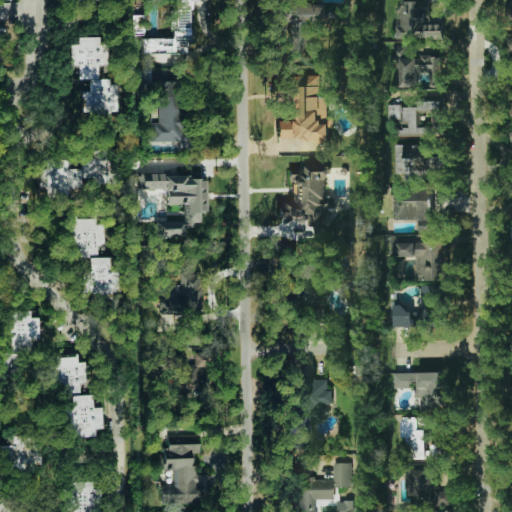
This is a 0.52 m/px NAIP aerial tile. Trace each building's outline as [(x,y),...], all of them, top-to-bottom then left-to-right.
[(142,53),(189,52),(188,2),(195,1),(194,0),(174,0),(175,37),(141,38),(142,53)] [(400,38),(442,38),(442,18),(431,18),(431,1),(400,1),(400,38)] [(331,4),(293,6),(295,51),(313,50),(312,24),(332,23),(331,4)] [(143,32),(141,14),(132,15),(134,34),(143,32)] [(116,113),(115,78),(103,78),(102,36),(75,37),(76,44),(64,44),(65,79),(87,78),(88,90),(80,90),(81,113),(116,113)] [(441,86),(441,57),(406,57),(406,46),(396,46),(396,87),(416,87),(417,73),(429,73),(429,86),(441,86)] [(319,75),(288,75),(289,121),(278,121),(278,138),(302,138),(302,143),(328,143),(328,128),(333,128),(333,117),(328,117),(328,97),(320,97),(319,75)] [(153,142),(181,141),(181,150),(200,149),(200,134),(187,134),(187,96),(153,97),(153,142)] [(442,101),(418,101),(418,108),(402,108),(402,126),(398,126),(398,136),(441,136),(442,101)] [(401,120),(402,105),(389,105),(389,119),(401,120)] [(113,184),(113,151),(83,151),(82,170),(65,170),(66,160),(45,160),(45,168),(39,168),(39,189),(47,189),(47,197),(79,197),(79,178),(90,178),(90,183),(113,184)] [(328,166),(306,166),(306,172),(291,171),(290,201),(280,201),(280,217),(292,217),(292,223),(328,224),(329,211),(334,211),(335,197),(327,197),(328,166)] [(433,189),(394,190),(395,220),(419,220),(419,233),(434,233),(433,189)] [(115,296),(116,267),(105,267),(106,216),(69,215),(68,245),(77,246),(76,259),(86,259),(85,263),(79,263),(79,295),(115,296)] [(448,281),(447,242),(417,243),(417,281),(448,281)] [(398,257),(415,257),(415,243),(398,243),(398,257)] [(323,265),(298,265),(298,280),(306,280),(306,307),(322,307),(323,265)] [(159,299),(159,314),(198,314),(198,275),(177,275),(177,299),(159,299)] [(394,307),(394,327),(439,327),(439,286),(421,286),(421,307),(394,307)] [(62,429),(74,429),(74,437),(93,436),(92,429),(100,428),(99,407),(87,407),(84,361),(75,361),(74,356),(49,357),(51,383),(59,382),(62,429)] [(177,398),(192,397),(191,386),(198,386),(197,364),(176,365),(177,398)] [(439,372),(394,373),(394,389),(415,388),(415,397),(420,397),(420,412),(438,412),(438,406),(448,405),(448,396),(439,396),(439,372)] [(312,419),(325,420),(326,405),(331,405),(332,390),(323,390),(324,378),(301,377),(298,445),(311,446),(312,419)] [(426,459),(425,429),(418,430),(418,417),(400,417),(401,438),(406,438),(406,460),(426,459)] [(160,503),(205,503),(205,484),(196,484),(196,435),(164,435),(164,469),(172,469),(172,484),(160,484),(160,503)] [(317,511),(317,499),(334,499),(334,487),(351,487),(350,463),(333,463),(334,481),(297,481),(297,511),(317,511)] [(451,483),(439,483),(439,477),(428,477),(428,469),(406,469),(407,505),(451,505),(451,483)] [(98,511),(98,481),(67,481),(66,511),(98,511)] [(0,511),(13,511),(13,496),(0,496),(0,511)]
